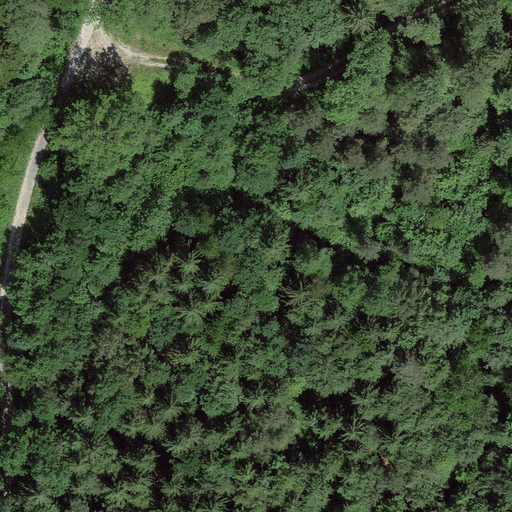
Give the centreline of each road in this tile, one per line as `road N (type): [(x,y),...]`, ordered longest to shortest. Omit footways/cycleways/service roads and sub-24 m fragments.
road 1 (track): [(101,0),(32,166),(3,307),(9,453),(0,509)]
road 2 (track): [(84,41),(264,88),(326,76),(457,0)]
